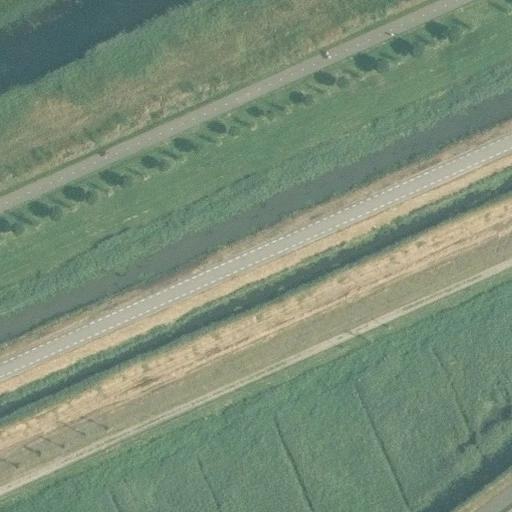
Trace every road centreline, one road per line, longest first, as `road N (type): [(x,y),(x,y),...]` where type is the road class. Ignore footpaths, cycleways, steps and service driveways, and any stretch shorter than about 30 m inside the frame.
road 1 (tertiary): [(0,371),(511,142)]
road 2 (unknown): [(0,492),(511,263)]
